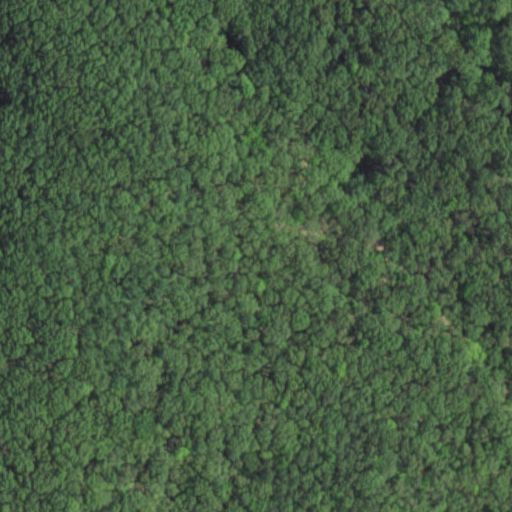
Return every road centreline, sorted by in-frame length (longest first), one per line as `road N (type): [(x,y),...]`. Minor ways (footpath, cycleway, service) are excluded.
road 1 (track): [(511,392),(177,0)]
road 2 (track): [(281,0),(278,211),(266,344),(233,511)]
